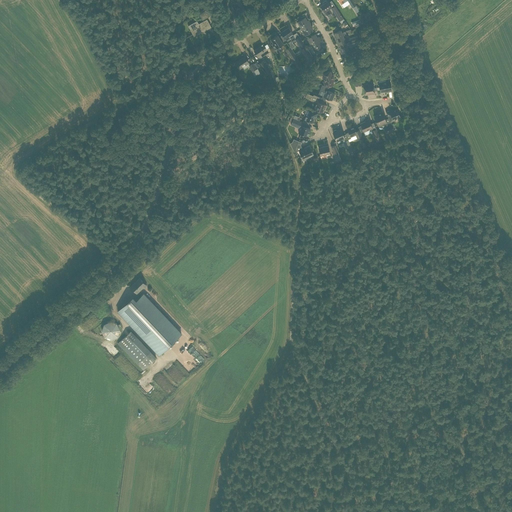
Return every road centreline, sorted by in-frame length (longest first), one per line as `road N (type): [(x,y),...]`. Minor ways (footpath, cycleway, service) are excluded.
road 1 (unclassified): [(0,372),(127,256),(203,63),(299,0)]
road 2 (track): [(511,271),(397,0)]
road 3 (track): [(157,188),(249,104),(263,103),(295,162),(297,239)]
road 4 (track): [(116,266),(15,169),(123,105)]
road 5 (track): [(290,345),(223,459),(212,511)]
